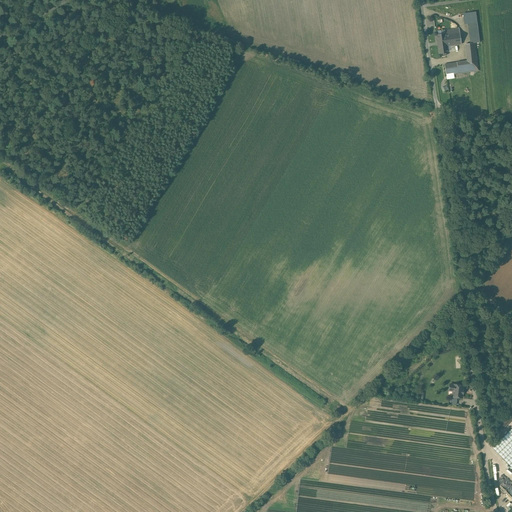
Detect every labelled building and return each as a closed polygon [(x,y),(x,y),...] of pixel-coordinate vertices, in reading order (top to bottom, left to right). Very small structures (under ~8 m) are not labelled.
[(468,24),(470,44),(475,43),(480,42),(476,15),(463,17),(464,24),(468,24)] [(445,35),(447,46),(461,44),(459,28),(445,30),(446,35),(445,35)] [(445,34),(437,35),(439,53),(448,52),(447,46),(445,35),(445,34)] [(468,62),(445,65),(446,76),(454,75),(479,71),(475,43),(470,44),(466,44),(468,62)] [(463,386),(459,385),(458,384),(456,384),(455,385),(454,384),(454,385),(450,384),(449,390),(453,391),(452,396),(452,397),(457,397),(462,398),(463,386)] [(511,408),(494,426),(499,432),(511,419),(511,408)] [(511,428),(492,448),(511,468),(511,428)]
